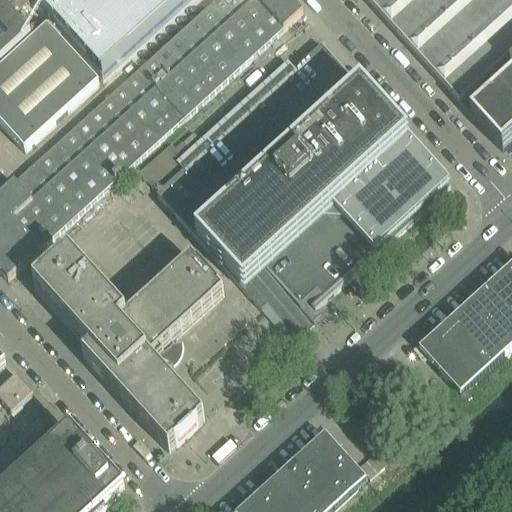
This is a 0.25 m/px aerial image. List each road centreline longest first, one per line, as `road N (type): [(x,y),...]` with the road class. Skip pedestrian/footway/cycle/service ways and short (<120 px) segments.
road 1 (tertiary): [(191,511),(511,218)]
road 2 (unclassified): [(511,206),(325,0)]
road 3 (unclassified): [(0,320),(174,511)]
